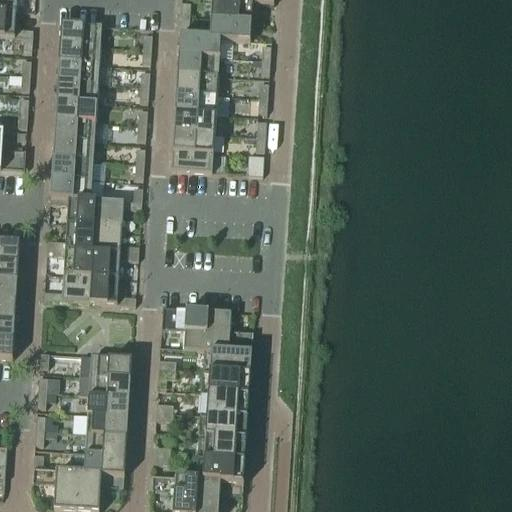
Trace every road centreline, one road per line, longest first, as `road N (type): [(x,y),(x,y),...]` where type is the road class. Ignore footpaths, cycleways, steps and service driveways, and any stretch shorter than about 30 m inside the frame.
road 1 (residential): [(256,511),(291,0)]
road 2 (residential): [(45,0),(16,511)]
road 3 (residential): [(135,511),(164,0)]
